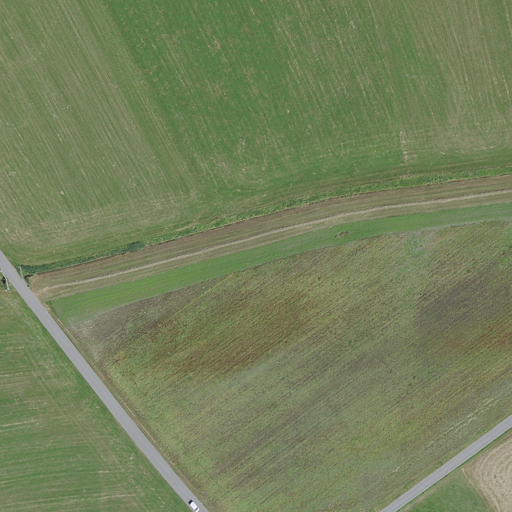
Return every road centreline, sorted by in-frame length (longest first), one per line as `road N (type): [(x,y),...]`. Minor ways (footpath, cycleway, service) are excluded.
road 1 (tertiary): [(0,259),(200,511)]
road 2 (unclassified): [(511,420),(387,511)]
